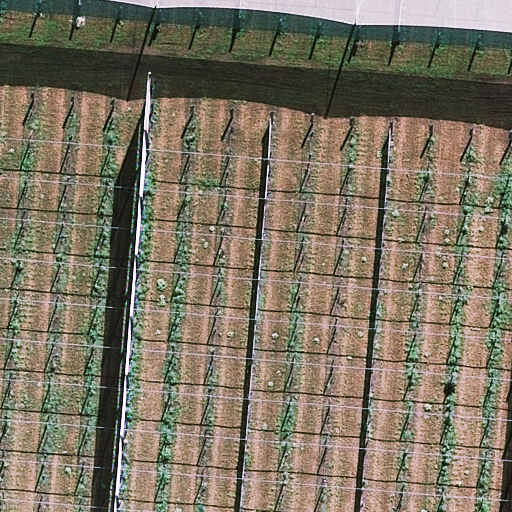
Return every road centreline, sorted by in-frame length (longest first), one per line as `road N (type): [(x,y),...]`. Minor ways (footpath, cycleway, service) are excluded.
road 1 (track): [(361,70),(0,39)]
road 2 (track): [(511,81),(361,70)]
